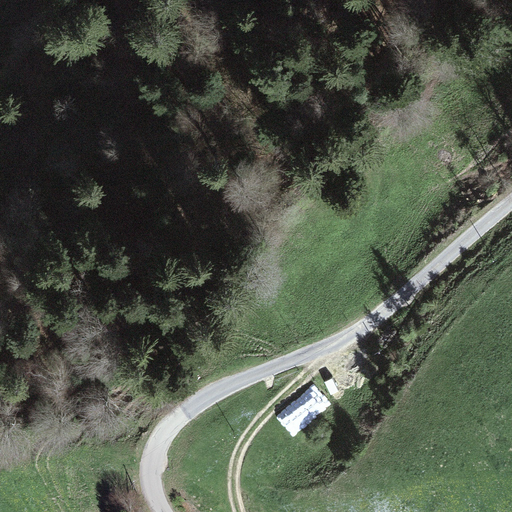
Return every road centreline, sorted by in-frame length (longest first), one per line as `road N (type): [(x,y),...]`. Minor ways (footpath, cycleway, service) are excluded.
road 1 (unclassified): [(162,511),(152,460),(187,409),(369,320),(511,203)]
road 2 (track): [(332,342),(246,436),(234,465),(238,511)]
